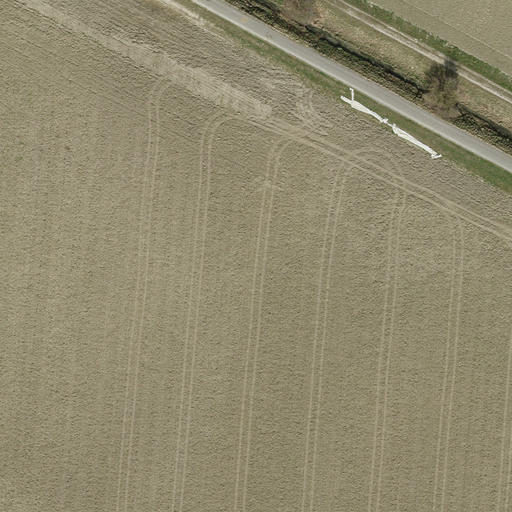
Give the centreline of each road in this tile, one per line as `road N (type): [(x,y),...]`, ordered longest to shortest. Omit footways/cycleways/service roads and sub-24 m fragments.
road 1 (track): [(511,166),(205,0)]
road 2 (track): [(511,98),(330,0)]
